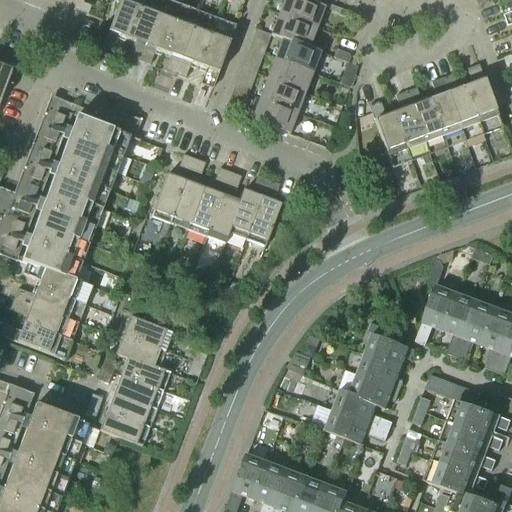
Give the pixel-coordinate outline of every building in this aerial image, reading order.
[(126,42),(141,0),(119,0),(101,49),(113,54),(118,39),(126,42)] [(138,63),(160,6),(143,0),(141,0),(126,42),(133,45),(128,59),(138,63)] [(315,31),(323,9),(297,0),(283,0),(277,17),(315,31)] [(87,17),(90,8),(83,5),(80,1),(72,4),(74,8),(72,11),(87,17)] [(502,18),(511,13),(511,2),(498,7),(502,18)] [(162,55),(178,13),(160,6),(138,63),(149,67),(154,52),(162,55)] [(174,77),(195,20),(178,13),(162,55),(169,58),(163,73),(174,77)] [(511,13),(502,18),(506,28),(511,25),(511,13)] [(307,51),(308,50),(315,31),(277,17),(269,38),(281,42),(281,41),(307,51)] [(197,69),(213,26),(195,20),(174,77),(184,81),(190,66),(197,69)] [(211,91),(232,34),(213,26),(197,69),(205,72),(199,87),(211,91)] [(311,75),(319,54),(308,50),(307,51),(281,41),(281,42),(273,61),(311,75)] [(262,57),(265,49),(253,44),(249,46),(247,52),(262,57)] [(349,60),(347,56),(335,51),(332,60),(347,65),(349,60)] [(0,101),(17,58),(5,54),(0,67),(0,101)] [(303,96),(311,75),(273,61),(266,81),(303,96)] [(254,78),(257,69),(245,65),(241,66),(239,72),(254,78)] [(350,85),(356,69),(347,65),(339,86),(348,90),(350,85)] [(501,130),(477,67),(466,71),(471,86),(464,89),(480,132),(482,137),(501,130)] [(480,132),(464,89),(456,92),(451,77),(440,81),(462,138),(480,132)] [(296,116),(303,96),(266,81),(258,102),(296,116)] [(462,138),(440,81),(430,85),(435,100),(428,102),(444,145),(462,138)] [(247,98),(250,90),(237,85),(234,86),(232,92),(247,98)] [(444,145),(428,102),(420,105),(415,90),(404,94),(426,152),(444,145)] [(426,152),(404,94),(394,98),(399,113),(392,116),(408,158),(426,152)] [(288,137),(296,116),(258,102),(250,123),(288,137)] [(408,158),(392,116),(384,119),(379,104),(367,108),(389,165),(408,158)] [(239,119),(242,110),(229,106),(226,107),(224,113),(239,119)] [(59,132),(64,119),(54,116),(49,128),(59,132)] [(74,283),(129,139),(87,123),(75,119),(20,264),(26,266),(26,265),(74,283)] [(54,146),(57,136),(45,132),(41,141),(54,146)] [(45,167),(50,155),(41,152),(36,164),(45,167)] [(189,172),(193,161),(182,157),(178,168),(189,172)] [(200,176),(204,165),(193,161),(189,172),(200,176)] [(39,184),(44,172),(34,168),(30,181),(39,184)] [(225,186),(229,175),(218,171),(214,182),(225,186)] [(236,190),(240,179),(229,175),(225,186),(236,190)] [(169,226),(185,184),(166,176),(150,219),(169,226)] [(263,194),(267,183),(256,179),(252,190),(263,194)] [(274,198),(278,187),(267,183),(263,194),(274,198)] [(187,233),(203,190),(185,184),(169,226),(187,233)] [(32,203),(36,191),(27,188),(22,200),(32,203)] [(205,240),(221,197),(203,190),(187,233),(205,240)] [(245,242),(261,200),(242,192),(238,204),(239,204),(227,235),(228,235),(245,242)] [(239,204),(238,204),(221,197),(205,240),(223,247),(228,235),(227,235),(239,204)] [(264,249),(280,207),(261,200),(245,242),(264,249)] [(26,217),(30,208),(18,203),(14,213),(26,217)] [(18,239),(23,227),(13,223),(9,236),(18,239)] [(13,253),(16,244),(4,239),(1,248),(13,253)] [(78,306),(86,287),(74,283),(26,265),(26,266),(22,276),(39,282),(36,290),(78,306)] [(442,333),(456,296),(435,288),(414,344),(425,348),(432,329),(442,333)] [(72,323),(78,306),(36,290),(33,297),(16,291),(13,301),(72,323)] [(455,359),(476,304),(456,296),(442,333),(453,337),(446,356),(455,359)] [(65,341),(72,323),(13,301),(9,310),(26,317),(23,325),(65,341)] [(482,348),(496,311),(476,304),(455,359),(464,363),(471,344),(482,348)] [(494,374),(511,327),(511,317),(496,311),(482,348),(492,352),(485,371),(494,374)] [(164,354),(171,335),(128,319),(121,338),(164,354)] [(0,338),(58,361),(65,341),(23,325),(20,333),(3,327),(0,334),(0,338)] [(414,353),(381,340),(384,331),(370,325),(366,334),(372,337),(364,357),(401,371),(405,361),(410,363),(414,353)] [(511,359),(511,327),(494,374),(504,378),(511,359)] [(157,371),(164,354),(121,338),(114,357),(125,361),(126,361),(157,372),(157,371)] [(201,369),(206,357),(194,353),(190,364),(201,369)] [(397,382),(401,371),(364,357),(357,377),(399,393),(402,384),(397,382)] [(111,375),(115,364),(104,360),(100,371),(111,375)] [(168,375),(157,371),(157,372),(126,361),(125,361),(119,379),(161,394),(168,375)] [(197,380),(201,369),(190,364),(186,375),(197,380)] [(107,386),(111,375),(100,371),(96,382),(107,386)] [(399,393),(357,377),(350,396),(349,397),(377,407),(376,408),(386,412),(390,400),(395,402),(399,393)] [(463,395),(454,392),(455,388),(429,378),(424,392),(470,409),(474,411),(479,397),(465,391),(463,395)] [(161,394),(119,379),(112,396),(154,412),(161,394)] [(373,418),(376,408),(377,407),(349,397),(350,396),(340,392),(332,413),(388,434),(392,425),(373,418)] [(98,411),(102,400),(91,396),(86,407),(98,411)] [(148,430),(154,412),(112,396),(105,414),(148,430)] [(492,417),(474,411),(470,409),(439,490),(463,499),(457,511),(511,511),(511,402),(499,398),(492,417)] [(425,416),(430,403),(421,399),(416,412),(425,416)] [(17,420),(21,411),(9,406),(5,416),(17,420)] [(0,511),(55,511),(87,428),(39,409),(34,407),(0,496),(0,511)] [(93,422),(98,411),(86,407),(82,418),(93,422)] [(420,429),(425,416),(416,412),(411,425),(420,429)] [(388,434),(332,413),(324,434),(361,448),(366,436),(385,443),(388,434)] [(141,449),(148,430),(105,414),(98,433),(141,449)] [(11,437),(16,425),(6,421),(2,434),(11,437)] [(410,455),(415,442),(406,439),(401,452),(410,455)] [(0,454),(4,456),(8,444),(0,440),(0,454)] [(405,468),(410,455),(401,452),(396,465),(405,468)] [(253,502),(267,465),(246,457),(225,511),(236,511),(242,498),(253,502)] [(271,511),(287,472),(267,465),(253,502),(263,506),(260,511),(271,511)] [(294,511),(306,480),(287,472),(271,511),(294,511)] [(316,511),(326,487),(306,480),(294,511),(316,511)] [(339,511),(342,504),(344,504),(347,495),(326,487),(316,511),(339,511)] [(445,511),(450,500),(440,496),(434,511),(445,511)]
